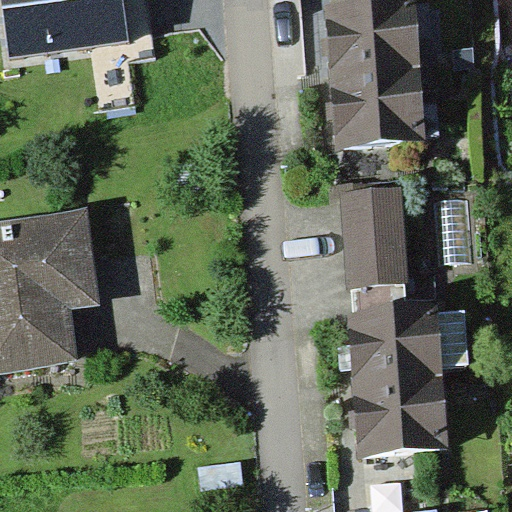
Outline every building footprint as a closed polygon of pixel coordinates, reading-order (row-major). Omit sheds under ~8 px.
[(125,33),(119,0),(6,0),(15,52),(125,33)] [(410,80),(405,12),(326,18),(331,86),(410,80)] [(411,92),(410,80),(331,86),(336,154),(415,148),(411,92)] [(347,296),(400,292),(394,201),(340,205),(347,296)] [(54,277),(82,274),(76,226),(0,236),(0,374),(65,366),(54,277)] [(400,292),(347,296),(354,394),(432,388),(428,320),(403,322),(400,292)] [(432,388),(354,394),(359,462),(437,456),(432,388)] [(199,469),(202,493),(245,487),(242,464),(199,469)]
